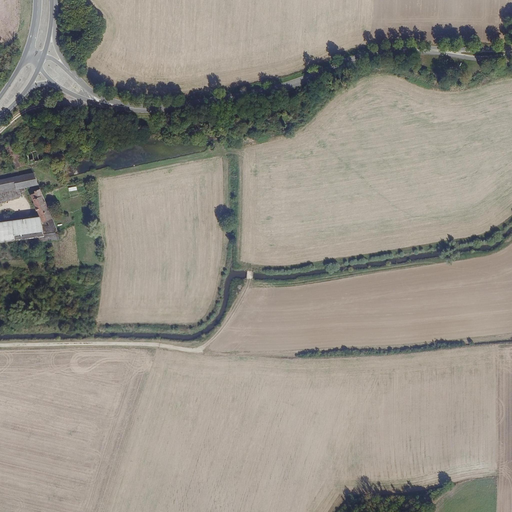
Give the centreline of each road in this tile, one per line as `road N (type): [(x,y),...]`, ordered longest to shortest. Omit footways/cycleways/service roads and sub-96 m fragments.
road 1 (track): [(0,344),(133,342),(302,355),(511,340)]
road 2 (tertiary): [(511,49),(381,52),(274,89),(134,108)]
road 3 (track): [(197,351),(219,332),(249,279),(250,266),(238,260),(241,154),(115,173)]
